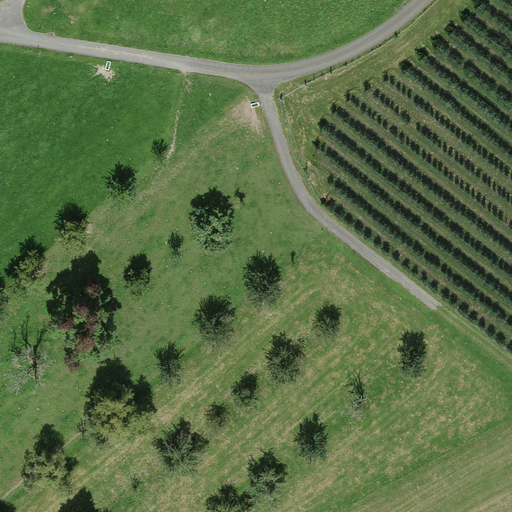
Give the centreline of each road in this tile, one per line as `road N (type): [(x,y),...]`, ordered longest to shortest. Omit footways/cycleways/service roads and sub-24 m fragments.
road 1 (residential): [(0,30),(289,75),(391,35),(431,0)]
road 2 (track): [(255,73),(311,203),(482,341)]
